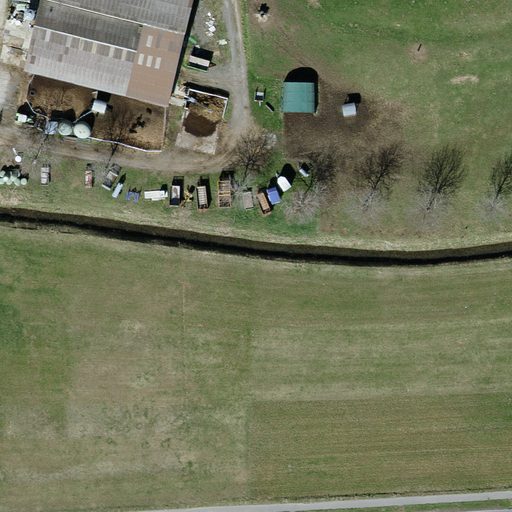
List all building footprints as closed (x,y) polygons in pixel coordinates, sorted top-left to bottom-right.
[(194,0),(44,0),(44,3),(185,39),(194,0)] [(44,3),(40,2),(23,73),(168,109),(185,39),(44,3)] [(317,110),(317,82),(286,81),(286,110),(317,110)] [(63,120),(58,123),(57,128),(58,133),(62,136),(67,136),(71,134),(73,129),(72,124),(69,121),(63,120)] [(80,122),(76,125),(75,130),(76,135),(80,138),(85,138),(89,135),(91,131),(90,126),(87,123),(80,122)]
